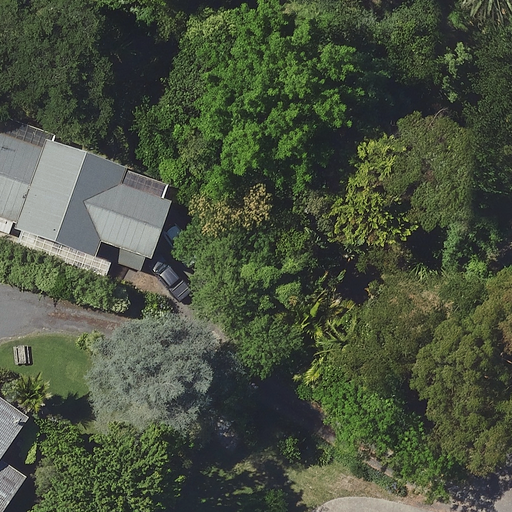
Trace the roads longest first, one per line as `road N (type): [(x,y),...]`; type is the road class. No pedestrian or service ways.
road 1 (residential): [(511,327),(455,239),(303,109),(266,36)]
road 2 (unclassified): [(256,378),(463,501)]
